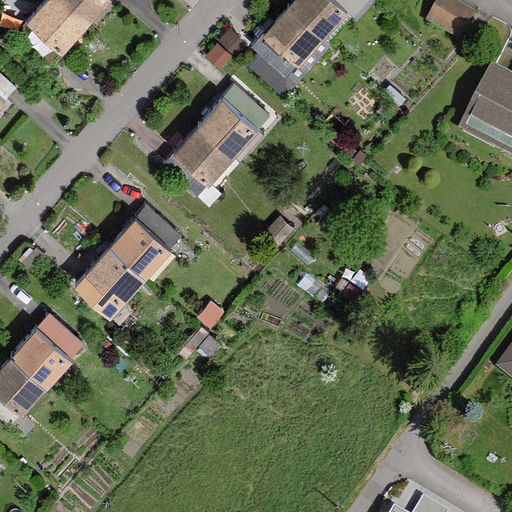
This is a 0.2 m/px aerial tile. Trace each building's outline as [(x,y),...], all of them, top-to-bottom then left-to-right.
[(64,0),(48,0),(32,19),(55,41),(60,45),(85,17),(64,0)] [(64,0),(85,17),(100,0),(64,0)] [(293,0),(290,4),(319,30),(344,2),(341,0),(293,0)] [(475,14),(451,0),(440,0),(429,19),(462,37),(475,14)] [(290,4),(266,31),(290,53),(295,58),(319,30),(290,4)] [(55,41),(32,19),(30,18),(20,30),(45,52),(55,41)] [(228,62),(248,34),(234,24),(213,51),(228,62)] [(290,53),(266,31),(265,30),(254,42),(280,65),(290,53)] [(511,77),(494,69),(469,117),(511,140),(511,142),(509,150),(511,151),(511,77)] [(223,94),(225,95),(250,117),(260,105),(233,82),(223,94)] [(225,95),(201,123),(231,148),(255,121),(250,117),(225,95)] [(201,123),(178,150),(201,172),(206,176),(231,148),(201,123)] [(201,172),(178,150),(176,149),(165,160),(191,183),(201,172)] [(135,213),(137,215),(152,227),(159,234),(162,236),(172,225),(145,202),(135,213)] [(137,215),(113,242),(143,268),(167,240),(162,236),(159,234),(152,227),(137,215)] [(113,242),(90,270),(113,291),(118,296),(143,268),(113,242)] [(113,291),(90,270),(88,268),(78,280),(103,303),(113,291)] [(37,324),(39,326),(64,347),(73,336),(47,313),(37,324)] [(39,326),(15,353),(44,379),(68,351),(64,347),(39,326)] [(511,346),(500,364),(511,372),(511,346)] [(15,353),(0,370),(0,388),(15,402),(20,407),(44,379),(15,353)] [(15,402),(0,388),(0,409),(5,414),(15,402)] [(409,511),(393,503),(388,511),(409,511)]
